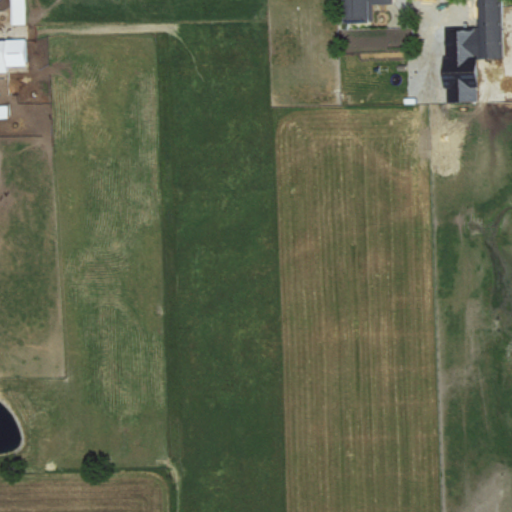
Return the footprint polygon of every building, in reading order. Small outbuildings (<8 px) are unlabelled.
[(12,0),(13,23),(27,23),(26,0),(12,0)] [(395,0),(346,0),(347,17),(373,16),(373,3),(395,2),(395,0)] [(502,0),(480,0),(481,28),(447,28),(448,100),(481,100),(480,57),(504,56),(502,0)] [(0,38),(0,70),(10,70),(10,65),(29,65),(28,37),(0,38)] [(0,116),(11,116),(10,103),(0,103),(0,116)]
